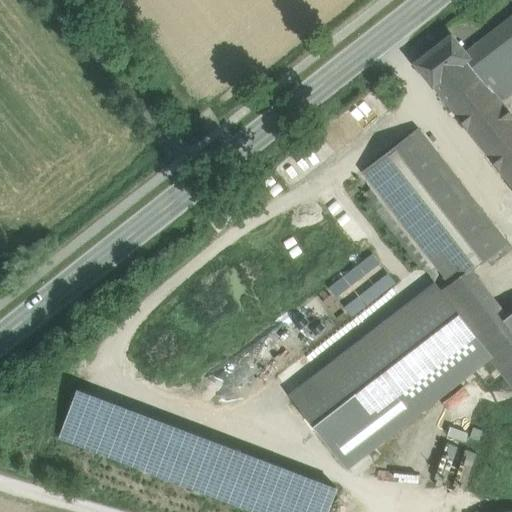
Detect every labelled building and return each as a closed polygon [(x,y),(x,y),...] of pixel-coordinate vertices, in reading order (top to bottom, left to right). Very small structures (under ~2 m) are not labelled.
[(511,17),(466,53),(465,54),(469,59),(468,60),(482,78),(511,55),(511,17)] [(452,35),(414,64),(433,88),(434,87),(468,60),(469,59),(465,54),(466,53),(452,35)] [(511,55),(482,78),(501,102),(511,93),(511,55)] [(482,78),(468,60),(434,87),(511,186),(511,116),(501,102),(482,78)] [(506,244),(419,132),(365,173),(452,285),(462,278),(472,270),(506,244)] [(511,322),(510,319),(472,270),(462,278),(511,343),(511,322)] [(511,343),(462,278),(452,285),(441,293),(511,386),(511,343)] [(438,292),(296,401),(347,468),(490,358),(438,292)] [(327,511),(336,488),(79,391),(62,435),(265,511),(327,511)] [(447,441),(434,438),(427,461),(443,466),(442,472),(459,477),(468,444),(471,431),(452,426),(447,441)]
